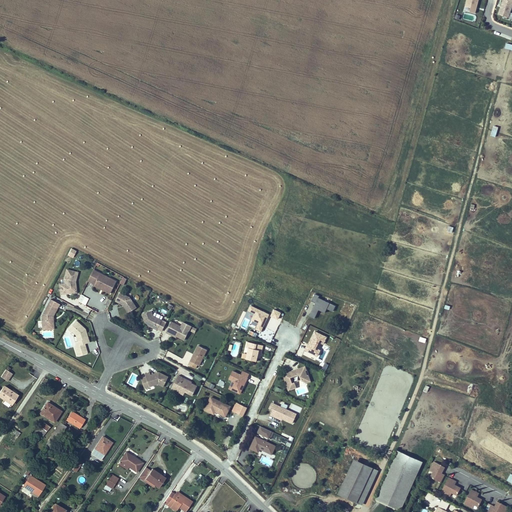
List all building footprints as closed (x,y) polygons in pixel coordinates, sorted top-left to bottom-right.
[(479,0),(467,0),(466,6),(471,8),(470,12),(476,13),(479,0)] [(511,0),(504,0),(500,14),(509,17),(511,9),(511,0)] [(72,259),(76,251),(72,249),(68,256),(72,259)] [(77,293),(75,282),(78,273),(66,270),(64,279),(64,284),(59,285),(60,295),(66,295),(77,293)] [(117,281),(94,270),(88,281),(95,284),(94,286),(103,290),(111,294),(117,281)] [(137,309),(130,298),(120,293),(116,302),(123,306),(129,314),(137,309)] [(88,298),(82,296),(79,302),(85,305),(88,298)] [(59,305),(51,300),(41,317),(42,327),(42,330),(54,330),(53,317),(59,305)] [(148,326),(154,329),(158,331),(158,330),(162,332),(166,324),(162,322),(162,321),(153,317),(152,312),(143,315),(146,324),(148,326)] [(75,342),(76,346),(75,347),(78,356),(88,353),(84,344),(88,343),(89,342),(87,336),(85,329),(76,321),(68,329),(71,333),(72,332),(76,335),(78,341),(75,342)] [(173,323),(172,323),(170,322),(165,333),(170,335),(175,338),(176,337),(184,341),(191,327),(182,323),(180,327),(180,326),(173,323)] [(327,337),(315,332),(309,345),(308,344),(306,350),(318,355),(327,337)] [(248,348),(245,359),(256,362),(257,358),(259,358),(261,351),(262,346),(246,342),(245,348),(248,348)] [(192,357),(188,365),(195,369),(197,365),(198,366),(207,351),(198,346),(193,355),(192,357)] [(308,371),(307,371),(305,367),(283,375),(289,391),(297,389),(295,383),(293,384),(291,379),(300,376),(301,381),(307,384),(311,382),(309,376),(308,371)] [(6,370),(1,378),(7,382),(12,374),(6,370)] [(229,389),(240,394),(248,378),(247,378),(249,374),(243,371),(241,375),(233,372),(228,382),(231,383),(229,389)] [(163,387),(168,377),(158,373),(150,375),(149,373),(144,375),(145,376),(141,377),(146,392),(154,389),(153,386),(158,384),(163,387)] [(172,390),(177,392),(185,396),(186,393),(193,396),(198,386),(192,383),(192,382),(183,378),(179,376),(172,390)] [(4,387),(0,392),(0,397),(11,405),(17,395),(4,387)] [(225,417),(230,407),(210,397),(204,410),(213,414),(214,412),(225,417)] [(54,421),(61,412),(47,403),(40,412),(54,421)] [(237,413),(244,416),(248,408),(236,403),(232,411),(237,413)] [(281,407),(276,405),(272,403),(269,409),(273,411),(271,415),(275,417),(282,421),(283,420),(293,424),(297,415),(286,410),(281,407)] [(80,428),(85,421),(73,413),(68,420),(80,428)] [(50,426),(44,422),(41,426),(39,425),(34,433),(42,439),(50,426)] [(61,436),(66,427),(61,423),(46,444),(50,446),(59,434),(61,436)] [(18,436),(21,432),(15,428),(12,431),(18,436)] [(270,440),(273,434),(262,429),(260,435),(270,440)] [(101,461),(114,443),(104,436),(91,454),(101,461)] [(273,457),(277,448),(257,439),(252,451),(259,454),(261,451),(273,457)] [(423,461),(398,450),(377,498),(388,503),(390,498),(396,501),(397,499),(404,502),(423,461)] [(127,470),(129,467),(138,472),(144,464),(127,452),(121,461),(119,465),(127,470)] [(355,459),(339,493),(357,501),(373,467),(355,459)] [(78,462),(74,467),(71,472),(74,474),(77,469),(81,464),(78,462)] [(446,467),(435,462),(430,470),(433,472),(431,477),(440,481),(442,482),(445,475),(442,474),(446,467)] [(373,467),(357,501),(362,503),(377,469),(373,467)] [(151,472),(146,468),(139,478),(145,482),(153,488),(154,487),(158,489),(166,479),(153,470),(151,472)] [(113,488),(119,477),(113,473),(107,483),(103,488),(110,493),(113,488)] [(31,476),(27,483),(25,486),(34,492),(39,495),(46,485),(31,476)] [(457,481),(449,478),(442,493),(450,497),(452,493),(456,495),(460,488),(455,485),(457,481)] [(479,493),(471,490),(464,505),(472,509),(474,505),(479,507),(482,500),(477,497),(479,493)] [(177,492),(175,495),(172,492),(166,501),(164,504),(168,507),(176,511),(179,508),(186,511),(187,511),(193,503),(186,498),(177,492)] [(431,500),(434,496),(428,492),(425,497),(431,500)] [(404,502),(397,499),(396,501),(390,498),(388,503),(401,509),(404,502)] [(495,507),(489,504),(485,511),(486,511),(506,511),(508,507),(497,502),(495,507)]
